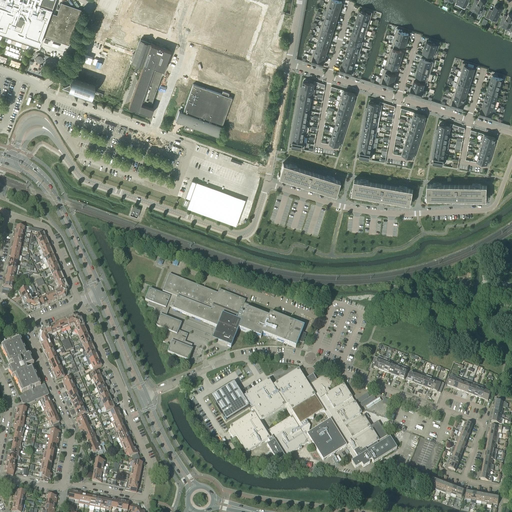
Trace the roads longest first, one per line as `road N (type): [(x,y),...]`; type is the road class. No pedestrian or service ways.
road 1 (residential): [(159,390),(236,358),(282,355),(441,409)]
road 2 (residential): [(266,184),(356,210),(485,210),(511,160)]
road 3 (unclassified): [(266,184),(252,227),(237,234),(84,179),(54,138)]
road 4 (residential): [(144,500),(151,466),(79,302)]
road 5 (residential): [(64,485),(75,438),(26,324)]
road 6 (secondary): [(102,291),(55,191),(17,158)]
road 7 (secondary): [(11,165),(49,195),(96,294)]
road 8 (residential): [(79,302),(45,226),(7,213)]
road 9 (residential): [(266,184),(288,64)]
road 10 (unclassified): [(39,87),(150,132)]
